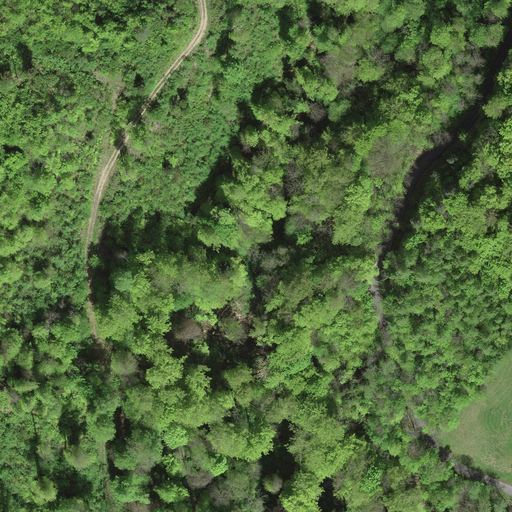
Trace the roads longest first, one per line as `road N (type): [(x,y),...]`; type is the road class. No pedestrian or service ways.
road 1 (track): [(511,34),(481,104),(418,170),(377,292),(425,427),(463,467),(511,490)]
road 2 (track): [(202,0),(201,32),(116,155),(88,241),(96,349),(112,386),(103,456),(114,511)]
road 3 (track): [(398,356),(402,421),(425,511)]
